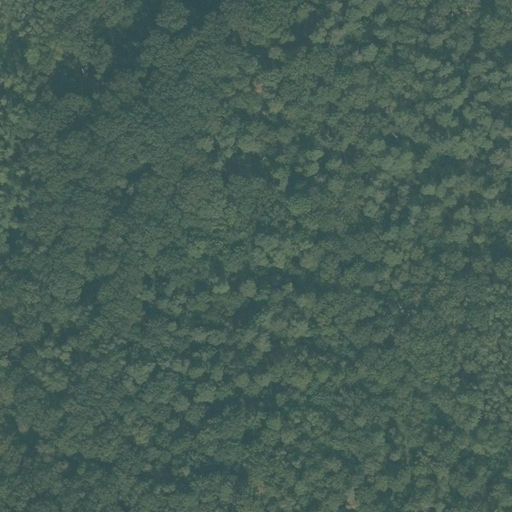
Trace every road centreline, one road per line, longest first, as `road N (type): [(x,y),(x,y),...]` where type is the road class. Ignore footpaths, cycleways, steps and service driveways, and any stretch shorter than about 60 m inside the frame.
road 1 (track): [(0,494),(92,163)]
road 2 (unknown): [(511,166),(498,188),(494,233),(445,323),(445,351),(472,409),(511,432)]
road 3 (track): [(339,222),(258,511)]
road 4 (track): [(399,0),(339,222)]
road 5 (unknown): [(339,222),(511,269)]
road 6 (track): [(92,163),(116,62),(102,0)]
